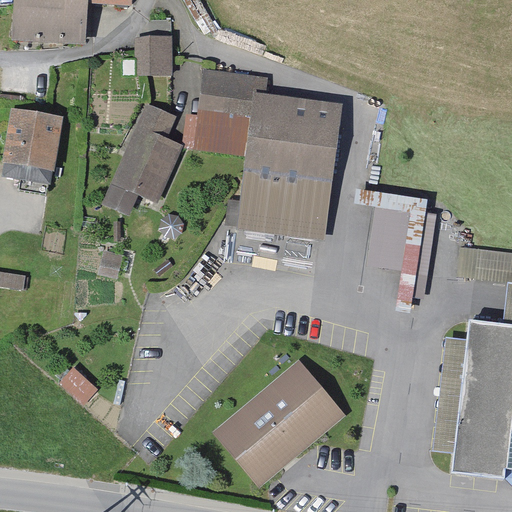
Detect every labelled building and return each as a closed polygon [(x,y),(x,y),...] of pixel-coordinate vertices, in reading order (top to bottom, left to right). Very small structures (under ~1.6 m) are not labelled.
[(61,11),(17,7),(16,39),(81,43),(84,1),(62,0),(61,11)] [(127,9),(127,0),(17,0),(17,7),(61,11),(62,0),(84,1),(83,0),(96,0),(119,1),(118,8),(127,9)] [(170,40),(137,40),(137,76),(170,76),(170,40)] [(243,228),(318,238),(335,112),(260,103),(263,83),(209,76),(200,148),(252,155),(246,205),(231,203),(228,223),(243,225),(243,228)] [(155,196),(175,150),(160,143),(171,119),(156,113),(152,122),(145,119),(108,201),(127,210),(136,188),(155,196)] [(58,121),(15,114),(5,176),(21,178),(19,190),(46,195),(58,121)] [(373,204),(367,264),(400,267),(396,307),(413,309),(421,237),(407,236),(409,208),(373,204)] [(23,277),(0,273),(0,286),(21,290),(23,277)] [(469,321),(467,340),(446,337),(433,452),(453,454),(451,474),(505,480),(511,487),(511,283),(508,283),(503,325),(469,321)] [(260,483),(340,416),(298,366),(218,433),(260,483)] [(108,421),(117,412),(70,371),(62,381),(108,421)]
